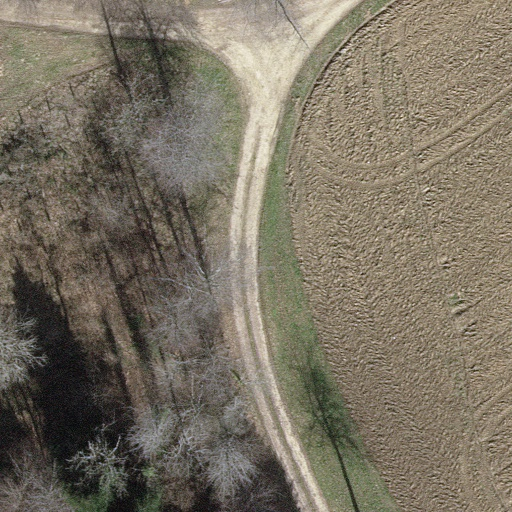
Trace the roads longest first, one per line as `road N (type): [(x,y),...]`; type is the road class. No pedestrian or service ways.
road 1 (track): [(308,511),(255,352),(246,232),(271,62),(320,0)]
road 2 (track): [(246,232),(0,332)]
